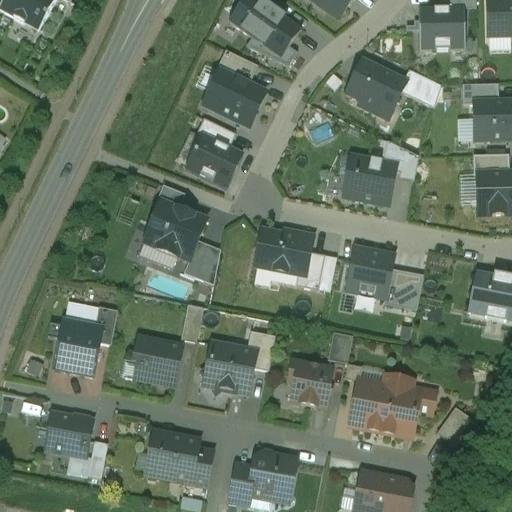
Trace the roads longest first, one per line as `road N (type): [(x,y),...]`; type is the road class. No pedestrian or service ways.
road 1 (residential): [(395,0),(329,59),(298,102),(251,208),(405,240),(511,251)]
road 2 (tertiary): [(0,303),(137,18)]
road 3 (residential): [(229,432),(424,472),(417,511)]
road 4 (residential): [(45,397),(229,432)]
